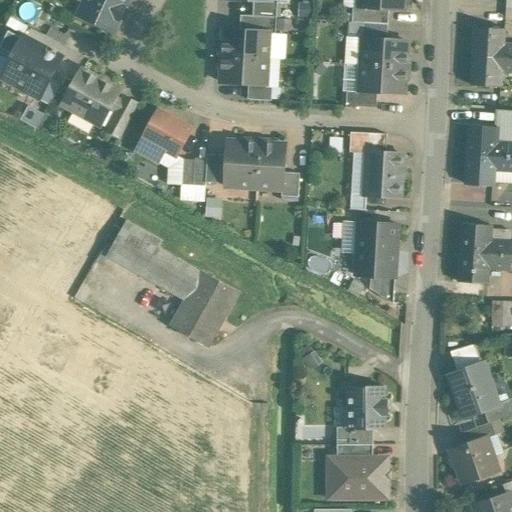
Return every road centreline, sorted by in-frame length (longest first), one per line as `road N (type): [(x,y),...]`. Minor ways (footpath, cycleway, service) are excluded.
road 1 (residential): [(437,124),(419,511)]
road 2 (residential): [(126,67),(238,114),(437,124)]
road 3 (residential): [(440,0),(437,124)]
